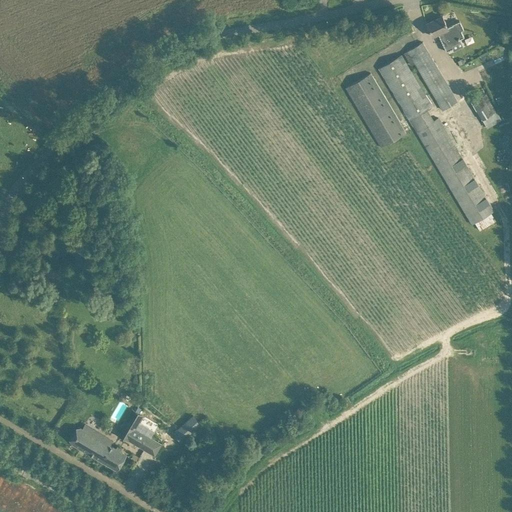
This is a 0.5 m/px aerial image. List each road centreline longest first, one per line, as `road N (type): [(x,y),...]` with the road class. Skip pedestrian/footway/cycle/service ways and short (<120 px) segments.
road 1 (unclassified): [(0,224),(37,163),(170,52),(361,7)]
road 2 (unclassified): [(154,511),(0,420)]
